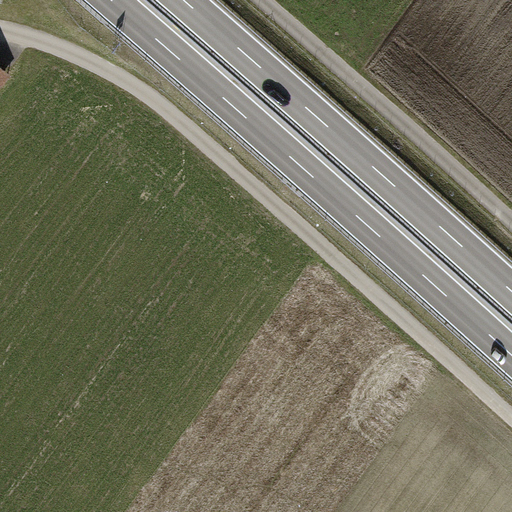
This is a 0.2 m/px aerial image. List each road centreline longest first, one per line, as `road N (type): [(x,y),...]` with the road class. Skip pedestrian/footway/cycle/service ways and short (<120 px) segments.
road 1 (track): [(511,416),(155,103),(65,53),(0,31)]
road 2 (trunk): [(112,0),(511,354)]
road 3 (trunk): [(511,290),(184,0)]
road 4 (track): [(511,220),(261,0)]
